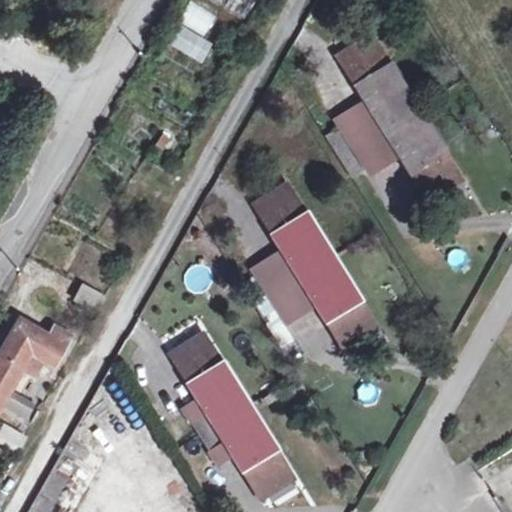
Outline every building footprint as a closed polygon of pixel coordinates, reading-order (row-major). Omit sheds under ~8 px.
[(204,38),(217,17),(189,1),(165,42),(201,63),(213,43),(204,38)] [(420,163),(441,194),(470,174),(450,143),(452,142),(400,59),(397,60),(380,32),(349,52),(379,100),(420,163)] [(8,49),(3,61),(50,79),(55,68),(8,49)] [(373,165),(345,121),(335,128),(363,172),(373,165)] [(383,319),(366,293),(369,291),(314,204),(311,206),(293,177),(262,197),(353,339),(383,319)] [(444,258),(455,272),(470,261),(460,246),(444,258)] [(292,310),(263,267),(252,274),(282,317),(292,310)] [(121,301),(115,297),(98,288),(90,303),(113,315),(121,301)] [(27,392),(9,383),(17,369),(26,374),(36,357),(44,361),(61,330),(45,321),(38,332),(11,318),(0,336),(0,399),(1,398),(18,407),(27,392)] [(211,391),(196,401),(230,454),(245,444),(274,488),(304,467),(289,443),(291,441),(234,351),(232,352),(215,326),(183,348),(211,391)] [(215,459),(187,418),(176,426),(204,467),(215,459)] [(5,447),(11,450),(19,435),(14,432),(0,424),(0,444),(5,448),(5,447)]
